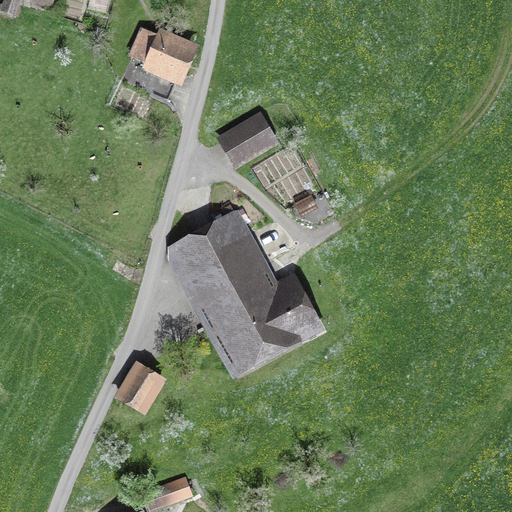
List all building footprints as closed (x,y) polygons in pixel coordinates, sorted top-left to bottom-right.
[(5,0),(3,9),(20,12),(21,0),(5,0)] [(191,48),(159,33),(146,59),(178,74),(191,48)] [(274,141),(258,115),(221,137),(237,164),(274,141)] [(231,223),(180,251),(240,362),(311,324),(287,282),(268,292),(231,223)] [(144,367),(127,393),(143,404),(160,377),(144,367)] [(191,493),(186,478),(145,493),(151,508),(191,493)]
